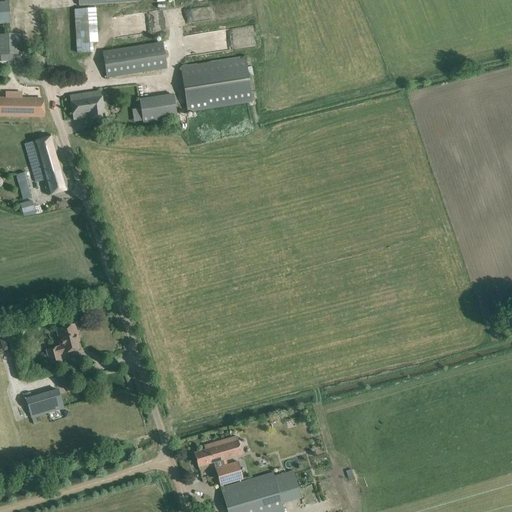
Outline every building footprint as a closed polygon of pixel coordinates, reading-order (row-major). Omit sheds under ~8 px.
[(0,23),(10,22),(8,2),(0,2),(0,23)] [(91,42),(99,41),(97,7),(75,8),(77,52),(92,51),(91,42)] [(0,60),(13,60),(12,54),(21,54),(20,34),(0,34),(0,60)] [(106,78),(165,69),(161,43),(102,52),(106,78)] [(252,102),(245,57),(180,67),(187,112),(252,102)] [(0,115),(44,116),(42,99),(21,99),(22,93),(6,92),(6,99),(0,98),(0,115)] [(90,121),(104,120),(101,93),(70,97),(73,121),(90,119),(90,121)] [(176,93),(140,97),(141,107),(132,108),(134,122),(144,120),(144,123),(179,118),(176,93)] [(48,195),(59,192),(68,189),(53,136),(24,144),(35,182),(43,180),(48,195)] [(16,175),(23,199),(31,197),(28,186),(29,185),(25,172),(16,175)] [(23,213),(35,210),(32,201),(20,204),(23,213)] [(63,353),(79,349),(75,335),(77,334),(74,324),(58,329),(60,337),(58,337),(61,346),(46,350),(50,364),(61,361),(59,354),(63,353)] [(26,399),(28,408),(31,417),(63,408),(58,389),(26,399)] [(227,511),(283,511),(273,474),(245,482),(244,478),(243,479),(238,462),(225,466),(223,460),(242,454),(237,436),(204,446),(205,450),(194,453),(198,467),(213,462),(227,511)]
